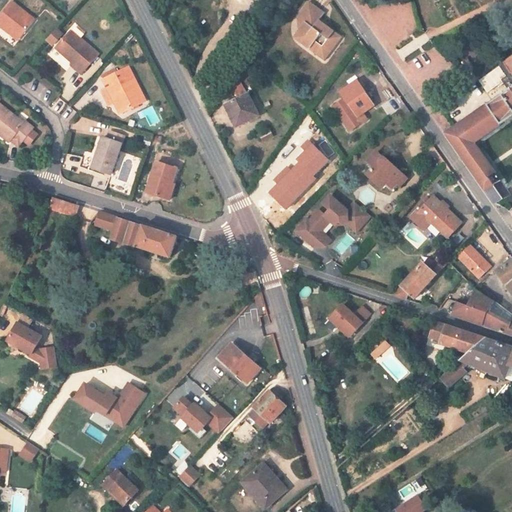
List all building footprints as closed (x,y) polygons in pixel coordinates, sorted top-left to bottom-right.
[(0,24),(2,27),(4,24),(21,38),(35,20),(11,2),(0,16),(0,24)] [(324,61),(342,37),(326,26),(319,21),(325,13),(309,2),(298,17),(301,43),(324,61)] [(18,41),(21,38),(4,24),(2,27),(1,28),(18,41)] [(58,31),(49,41),(53,45),(62,35),(58,31)] [(71,65),(82,74),(98,55),(71,31),(56,48),(73,63),(71,65)] [(508,90),(445,134),(494,204),(510,195),(507,189),(474,143),(477,140),(511,116),(511,55),(502,62),(510,74),(506,77),(501,80),(502,81),(508,90)] [(502,81),(501,80),(506,77),(500,67),(479,81),(487,92),(502,81)] [(118,73),(103,80),(120,114),(146,101),(133,75),(122,81),(118,73)] [(361,79),(357,82),(364,92),(368,89),(361,79)] [(364,92),(357,82),(341,93),(358,117),(374,106),(364,92)] [(240,125),(258,116),(245,89),(235,94),(237,96),(230,100),(232,103),(226,105),(231,115),(235,112),(240,125)] [(398,106),(393,99),(387,103),(392,110),(398,106)] [(24,123),(0,104),(0,134),(3,131),(12,138),(11,140),(19,147),(24,141),(30,146),(37,135),(32,130),(33,128),(25,121),(24,123)] [(406,124),(415,118),(406,106),(398,111),(406,124)] [(240,125),(235,112),(231,115),(236,127),(240,125)] [(511,116),(477,140),(479,144),(511,120),(511,116)] [(3,131),(0,134),(0,135),(9,142),(11,140),(12,138),(3,131)] [(94,169),(111,175),(125,137),(110,132),(108,139),(103,138),(97,155),(99,156),(94,169)] [(477,140),(474,143),(507,189),(510,187),(507,184),(479,144),(477,140)] [(89,170),(93,172),(94,169),(99,156),(97,155),(95,154),(89,170)] [(400,186),(406,179),(383,158),(383,159),(377,154),(367,165),(372,170),(367,175),(382,188),(386,183),(391,178),(397,183),(400,186)] [(177,169),(156,162),(147,193),(165,199),(170,200),(175,185),(172,184),(177,169)] [(293,200),(305,187),(286,168),(273,182),(282,190),(293,200)] [(392,188),(397,183),(391,178),(386,183),(392,188)] [(289,203),(293,200),(282,190),(278,193),(289,203)] [(306,218),(295,230),(314,247),(325,246),(331,240),(321,231),(330,221),(335,225),(337,222),(347,222),(348,224),(356,232),(370,216),(355,202),(347,210),(330,195),(323,203),(330,210),(325,215),(319,210),(309,221),(306,218)] [(80,206),(54,197),(48,209),(72,217),(77,213),(80,206)] [(462,223),(433,197),(417,214),(426,222),(428,220),(431,223),(448,238),(462,223)] [(177,237),(100,212),(96,225),(113,231),(111,239),(170,258),(177,237)] [(428,220),(426,222),(417,214),(412,219),(424,230),(431,223),(428,220)] [(457,255),(460,258),(471,247),(468,244),(457,255)] [(480,278),(491,267),(471,247),(460,258),(480,278)] [(511,259),(495,271),(505,285),(511,293),(511,259)] [(423,262),(393,296),(401,298),(406,292),(409,294),(414,299),(442,268),(435,262),(429,268),(423,262)] [(409,294),(406,292),(401,298),(406,300),(409,294)] [(457,302),(453,315),(475,323),(481,311),(488,314),(489,311),(490,311),(496,304),(490,301),(475,292),(468,306),(457,302)] [(351,336),(372,314),(363,305),(353,315),(342,305),(331,317),(351,336)] [(488,314),(481,311),(475,323),(483,326),(488,314)] [(483,326),(511,335),(511,322),(511,321),(511,320),(490,311),(489,311),(488,314),(483,326)] [(447,326),(435,322),(429,337),(442,341),(447,326)] [(17,323),(7,341),(32,354),(30,356),(41,362),(44,358),(56,356),(54,347),(40,349),(36,347),(42,336),(17,323)] [(485,339),(447,326),(442,341),(471,350),(485,339)] [(511,347),(485,339),(471,350),(459,361),(441,378),(449,387),(466,372),(462,368),(468,363),(505,379),(510,365),(511,365),(511,347)] [(375,357),(391,347),(387,340),(370,350),(375,357)] [(248,384),(261,370),(232,344),(219,358),(248,384)] [(335,350),(325,361),(334,369),(344,358),(335,350)] [(41,362),(42,369),(57,366),(56,356),(44,358),(41,362)] [(86,384),(76,399),(95,412),(96,412),(98,410),(115,421),(124,427),(145,394),(129,383),(118,399),(108,393),(106,397),(86,384)] [(282,398),(272,389),(254,408),(255,410),(245,421),(259,434),(269,422),(271,424),(286,407),(280,401),(282,398)] [(460,413),(468,422),(495,405),(489,395),(460,413)] [(209,423),(220,434),(234,418),(220,405),(209,416),(196,404),(194,405),(185,397),(175,407),(184,415),(183,417),(192,426),(189,429),(197,436),(204,428),(209,423)] [(14,412),(12,415),(22,422),(26,417),(18,411),(16,413),(14,412)] [(197,436),(201,439),(207,432),(204,428),(197,436)] [(29,442),(20,455),(31,462),(39,449),(29,442)] [(0,472),(6,473),(8,450),(0,449),(0,472)] [(242,483),(265,510),(287,490),(264,464),(242,483)] [(190,466),(181,476),(191,486),(200,476),(190,466)] [(139,491),(117,470),(102,486),(109,493),(111,491),(126,504),(139,491)] [(126,504),(111,491),(109,493),(124,506),(126,504)] [(421,511),(426,509),(417,496),(397,510),(398,511),(421,511)]
